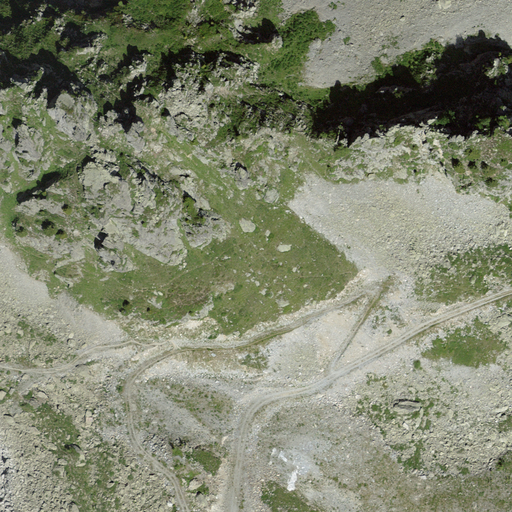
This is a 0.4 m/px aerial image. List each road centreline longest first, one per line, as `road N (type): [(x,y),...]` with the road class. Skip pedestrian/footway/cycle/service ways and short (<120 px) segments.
road 1 (track): [(183,511),(176,484),(138,450),(122,390),(150,357),(240,342),(374,283),(329,377),(511,288)]
road 2 (track): [(193,344),(128,338),(29,374)]
